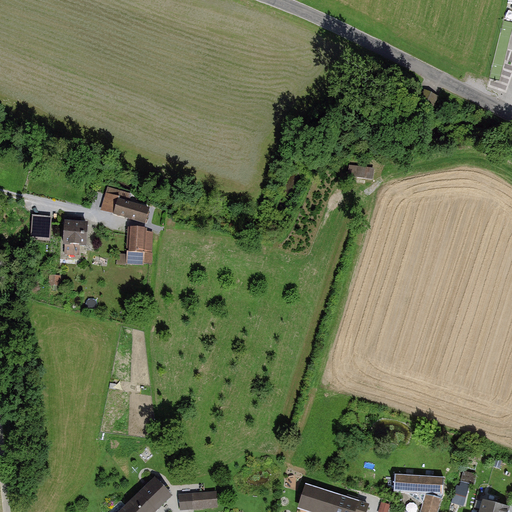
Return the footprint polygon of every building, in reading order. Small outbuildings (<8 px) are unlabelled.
[(373,182),(375,168),(359,166),(357,180),(373,182)] [(100,212),(139,223),(143,209),(114,201),(116,196),(105,193),(100,212)] [(49,238),(51,217),(30,216),(29,236),(49,238)] [(87,244),(88,222),(65,221),(63,242),(87,244)] [(142,229),(127,229),(127,263),(141,263),(142,252),(153,253),(153,233),(142,233),(142,229)] [(60,276),(49,276),(49,287),(60,287),(60,276)] [(463,505),(476,474),(464,470),(452,500),(463,505)] [(439,494),(440,478),(391,475),(390,491),(439,494)] [(137,511),(150,511),(168,495),(151,478),(127,501),(137,511)] [(312,511),(350,511),(354,503),(300,486),(294,506),(312,511)] [(179,511),(216,507),(214,491),(177,495),(179,511)] [(423,511),(433,511),(438,500),(424,495),(418,510),(423,511)] [(510,511),(511,510),(480,500),(476,511),(510,511)] [(137,511),(127,501),(115,511),(137,511)] [(389,511),(391,503),(383,501),(380,511),(389,511)]
